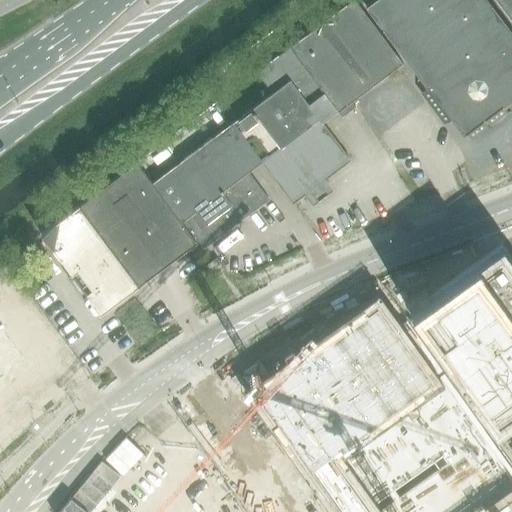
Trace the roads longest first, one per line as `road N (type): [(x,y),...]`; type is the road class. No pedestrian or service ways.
road 1 (tertiary): [(185,364),(308,291),(511,209)]
road 2 (primary): [(0,140),(198,0)]
road 3 (unclassified): [(185,364),(296,511)]
road 4 (primary): [(120,0),(0,81)]
road 5 (tertiary): [(74,454),(185,364)]
